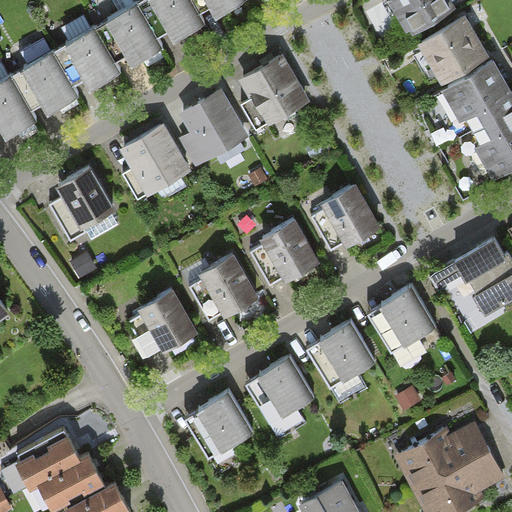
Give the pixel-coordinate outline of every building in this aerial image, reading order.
[(155,0),(177,38),(206,21),(194,0),(155,0)] [(214,0),(221,11),(239,0),(214,0)] [(398,0),(416,29),(456,6),(452,0),(398,0)] [(112,16),(137,61),(164,46),(138,1),(112,16)] [(424,41),(444,76),(489,49),(469,14),(424,41)] [(70,40),(96,85),(122,70),(96,25),(70,40)] [(29,64),(55,109),(81,94),(55,49),(29,64)] [(288,53),(243,77),(270,126),(315,101),(288,53)] [(466,115),(501,173),(511,166),(511,92),(494,62),(439,94),(455,122),(466,115)] [(0,80),(0,112),(12,133),(38,118),(12,73),(0,80)] [(196,164),(250,134),(225,87),(181,111),(192,131),(181,137),(196,164)] [(193,172),(166,123),(127,144),(154,193),(193,172)] [(62,185),(86,228),(121,209),(97,165),(62,185)] [(311,214),(335,257),(385,229),(361,186),(311,214)] [(250,247),(275,291),(325,263),(301,219),(250,247)] [(511,252),(503,236),(461,260),(493,316),(511,305),(511,252)] [(191,281),(215,324),(265,297),(241,253),(191,281)] [(416,286),(371,311),(397,358),(442,334),(416,286)] [(130,315),(154,358),(204,330),(180,287),(130,315)] [(0,323),(13,314),(0,296),(0,323)] [(353,321),(309,345),(334,393),(379,368),(353,321)] [(293,355),(248,379),(273,426),(318,402),(293,355)] [(231,389),(186,413),(212,460),(257,436),(231,389)] [(503,477),(494,460),(482,437),(475,424),(451,436),(447,430),(403,453),(434,511),(456,511),(483,498),(478,489),(503,477)] [(28,483),(36,479),(54,511),(64,507),(66,511),(125,511),(130,509),(114,480),(107,484),(90,450),(82,455),(67,427),(13,455),(28,483)] [(362,511),(345,480),(298,504),(301,511),(362,511)]
